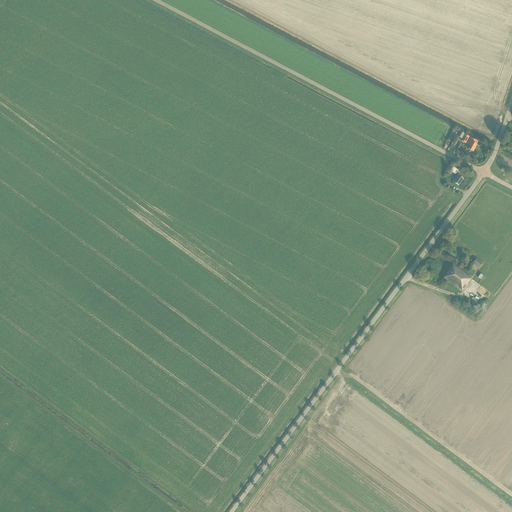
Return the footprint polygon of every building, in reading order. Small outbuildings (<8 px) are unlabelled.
[(473,152),(477,144),(478,142),(471,138),(468,145),(470,146),(468,149),(473,152)] [(450,171),(453,173),(456,175),(459,170),(453,166),(450,171)] [(464,179),(459,176),(457,175),(455,178),(454,177),(453,179),(454,179),(453,181),(459,186),(464,179)] [(483,263),(477,259),(473,264),(479,269),(483,263)] [(462,292),(472,279),(453,265),(445,274),(446,275),(443,278),(462,292)]
